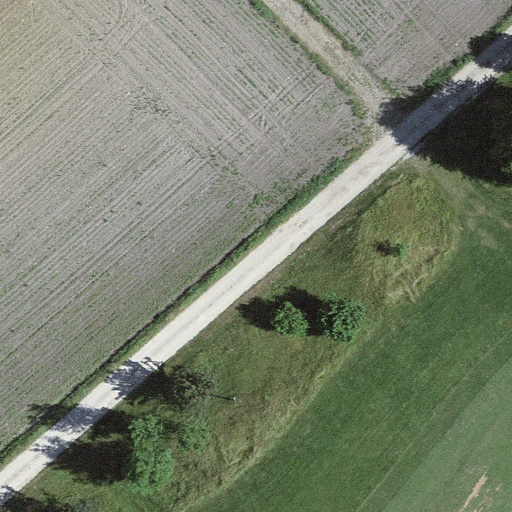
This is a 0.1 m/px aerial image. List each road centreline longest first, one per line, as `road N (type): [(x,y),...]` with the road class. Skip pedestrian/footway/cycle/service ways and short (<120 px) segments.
road 1 (track): [(0,502),(511,43)]
road 2 (track): [(272,0),(408,132)]
